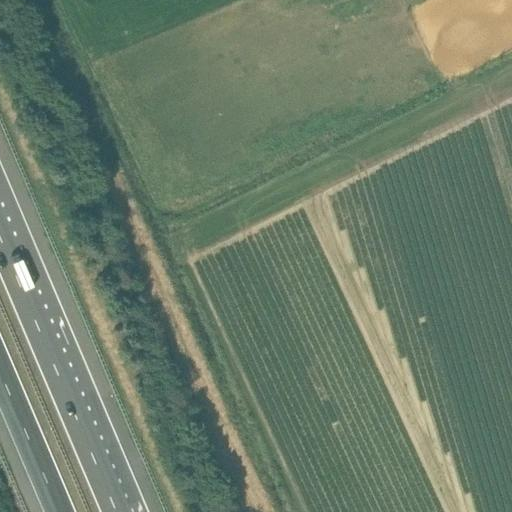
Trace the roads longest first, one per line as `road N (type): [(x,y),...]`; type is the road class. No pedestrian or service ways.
road 1 (motorway): [(118,511),(0,234)]
road 2 (motorway): [(0,373),(60,511)]
